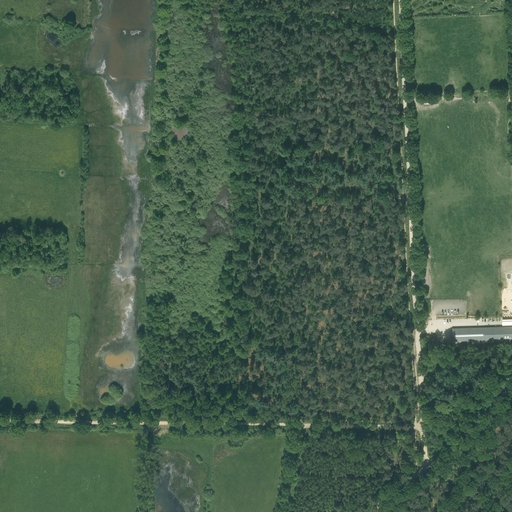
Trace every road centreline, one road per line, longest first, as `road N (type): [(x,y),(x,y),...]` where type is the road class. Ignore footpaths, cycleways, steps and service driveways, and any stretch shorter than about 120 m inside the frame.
road 1 (track): [(422,427),(399,0)]
road 2 (track): [(0,419),(422,427)]
road 3 (unclassified): [(375,511),(470,436),(511,384)]
